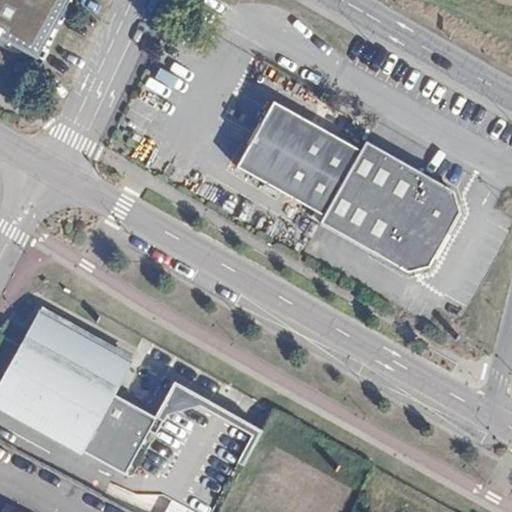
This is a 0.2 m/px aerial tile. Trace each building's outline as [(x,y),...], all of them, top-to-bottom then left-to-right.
[(0,0),(0,50),(43,74),(82,3),(77,0),(0,0)] [(326,215),(361,149),(273,102),(261,124),(249,146),(237,168),(326,215)] [(249,146),(261,124),(258,122),(246,144),(249,146)] [(454,189),(365,141),(361,149),(326,215),(322,223),(410,271),(431,264),(460,210),(454,189)] [(125,363),(37,316),(0,384),(0,406),(124,473),(196,511),(218,511),(262,431),(198,397),(161,408),(156,418),(109,393),(125,363)]
